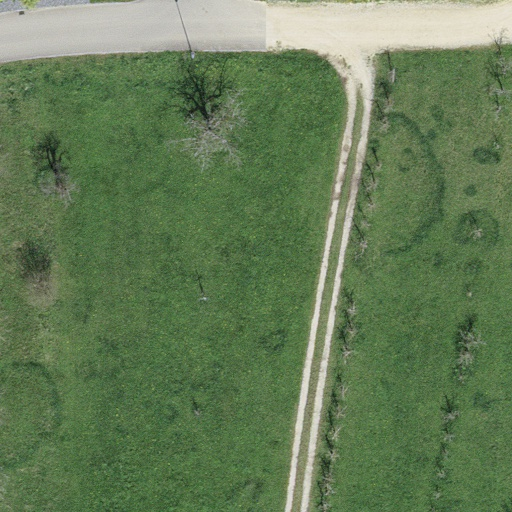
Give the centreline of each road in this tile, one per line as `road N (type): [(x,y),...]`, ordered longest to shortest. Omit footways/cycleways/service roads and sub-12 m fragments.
road 1 (track): [(369,23),(291,511)]
road 2 (track): [(189,22),(484,24),(511,14)]
road 3 (residential): [(189,0),(189,22),(0,36)]
